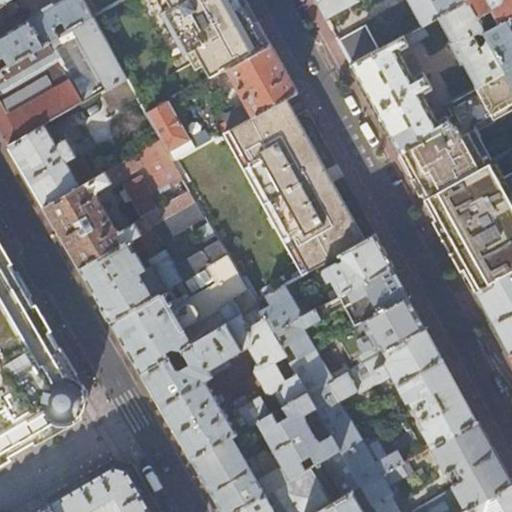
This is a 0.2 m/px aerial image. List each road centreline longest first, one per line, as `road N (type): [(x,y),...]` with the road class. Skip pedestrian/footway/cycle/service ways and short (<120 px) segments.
road 1 (residential): [(280,0),(511,425)]
road 2 (unclassified): [(185,511),(0,192)]
